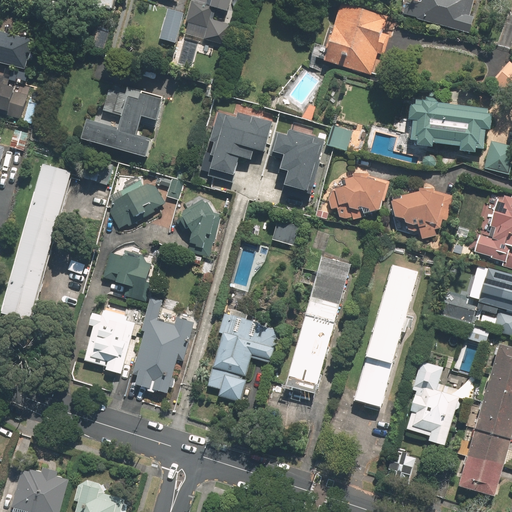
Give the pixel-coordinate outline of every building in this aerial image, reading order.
[(116,12),(119,0),(97,0),(95,6),(116,12)] [(195,0),(187,35),(226,44),(236,0),(195,0)] [(477,0),(423,0),(423,3),(413,0),(411,0),(407,17),(474,35),(478,18),(473,16),(477,0)] [(392,14),(346,2),(330,63),(374,74),(380,52),(388,54),(393,34),(387,32),(392,14)] [(187,12),(170,7),(161,39),(178,43),(187,12)] [(35,39),(0,29),(0,62),(27,70),(35,39)] [(511,92),(511,62),(497,83),(511,94),(511,92)] [(0,109),(9,112),(8,117),(23,122),(32,91),(10,84),(12,79),(0,75),(0,109)] [(91,118),(85,138),(152,157),(158,139),(143,134),(147,118),(160,121),(168,96),(144,89),(142,96),(113,87),(106,111),(125,116),(122,127),(91,118)] [(496,107),(419,100),(418,106),(414,105),(412,120),(417,120),(415,140),(422,141),(421,147),(439,148),(439,145),(464,147),(464,151),(481,152),(481,147),(490,147),(491,129),(494,129),(496,107)] [(222,111),(207,172),(232,178),(240,148),(261,153),(268,122),(222,111)] [(354,131),(334,126),(329,147),(349,152),(354,131)] [(324,141),(273,128),(267,151),(280,154),(275,171),(282,173),(277,191),(308,199),(324,141)] [(30,134),(17,130),(12,148),(25,152),(30,134)] [(511,172),(511,144),(492,140),(487,167),(511,173),(511,172)] [(0,176),(8,147),(0,144),(0,176)] [(90,162),(85,178),(110,186),(115,170),(90,162)] [(76,172),(47,163),(5,314),(34,322),(76,172)] [(391,181),(357,171),(349,184),(328,191),(334,210),(339,209),(342,217),(368,217),(367,214),(383,210),(391,181)] [(115,207),(110,210),(121,230),(167,204),(150,174),(110,197),(115,207)] [(180,201),(186,182),(163,176),(160,187),(170,189),(167,198),(180,201)] [(456,196),(423,187),(424,191),(395,197),(400,221),(406,220),(409,232),(422,229),(424,239),(440,236),(438,228),(442,229),(445,219),(450,220),(456,196)] [(222,215),(218,213),(204,194),(178,212),(195,236),(191,253),(212,258),(222,215)] [(511,196),(504,195),(492,237),(482,234),(477,253),(507,261),(506,267),(511,268),(511,196)] [(275,240),(299,246),(304,225),(280,220),(275,240)] [(157,264),(111,250),(102,278),(129,286),(126,296),(146,302),(157,264)] [(357,266),(326,257),(290,386),(321,395),(357,266)] [(422,273),(394,266),(359,400),(387,408),(422,273)] [(511,273),(492,268),(483,300),(511,307),(511,273)] [(172,394),(180,363),(185,364),(196,322),(179,317),(177,325),(160,321),(165,301),(154,298),(145,332),(147,333),(136,375),(142,377),(140,386),(172,394)] [(139,319),(108,310),(106,315),(96,312),(92,325),(98,327),(88,362),(110,369),(109,370),(123,374),(139,319)] [(495,331),(511,335),(511,313),(501,311),(495,331)] [(232,315),(227,332),(226,332),(216,368),(250,377),(256,354),(272,359),(281,329),(232,315)] [(464,488),(499,498),(511,451),(511,346),(504,344),(464,488)] [(407,429),(435,437),(433,441),(449,446),(454,428),(469,374),(426,362),(407,429)] [(214,394),(244,402),(251,380),(220,372),(214,394)] [(419,458),(405,454),(401,471),(415,475),(419,458)] [(27,468),(16,507),(34,511),(62,511),(72,480),(60,477),(61,472),(45,468),(43,472),(27,468)] [(103,484),(91,481),(81,486),(77,501),(83,502),(79,511),(123,511),(127,499),(107,494),(103,484)]
